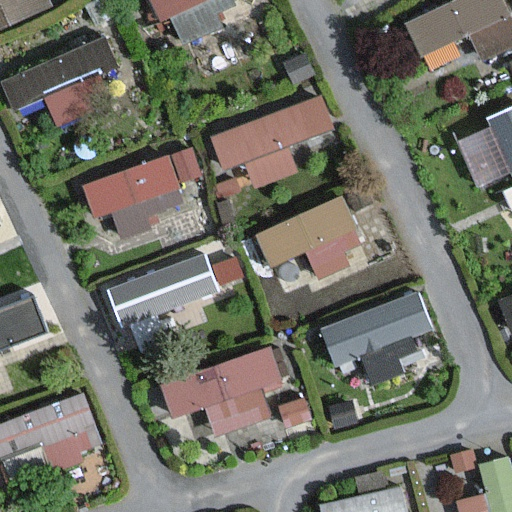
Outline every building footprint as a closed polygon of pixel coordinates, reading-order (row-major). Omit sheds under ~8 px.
[(0,0),(0,16),(45,0),(0,0)] [(157,0),(177,40),(238,12),(231,0),(157,0)] [(471,21),(485,52),(511,39),(511,0),(430,0),(404,12),(418,44),(471,21)] [(18,99),(47,85),(61,116),(130,84),(103,25),(5,71),(18,99)] [(425,45),(434,69),(479,53),(470,29),(425,45)] [(232,187),(306,161),(296,134),(338,119),(326,84),(210,124),(232,187)] [(511,98),(457,124),(483,180),(511,166),(511,98)] [(93,202),(207,174),(198,140),(85,168),(93,202)] [(319,265),(372,244),(349,186),(258,222),(274,259),(311,244),(319,265)] [(206,241),(109,278),(126,322),(223,286),(206,241)] [(321,317),(336,357),(437,318),(422,279),(321,317)] [(511,283),(500,289),(511,318),(511,283)] [(206,401),(215,432),(279,412),(270,380),(290,374),(279,336),(160,372),(172,412),(206,401)] [(0,468),(105,436),(90,389),(0,417),(0,468)] [(511,511),(511,446),(482,456),(498,511),(511,511)] [(410,477),(323,497),(326,511),(373,511),(416,502),(410,477)]
